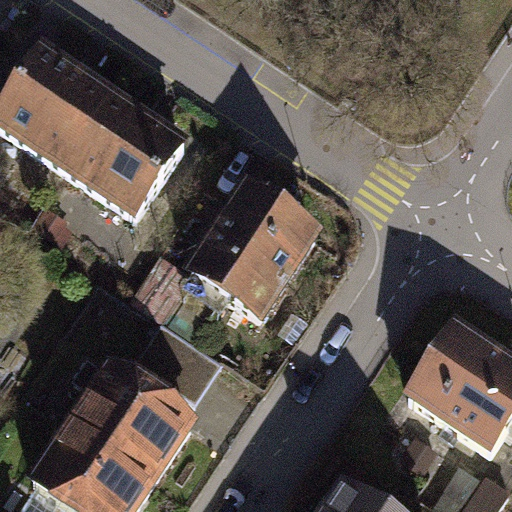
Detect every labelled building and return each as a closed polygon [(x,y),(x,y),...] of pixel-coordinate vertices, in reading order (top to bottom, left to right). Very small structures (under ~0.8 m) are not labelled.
[(111,107),(39,57),(0,112),(0,131),(63,176),(111,107)] [(183,157),(111,107),(63,176),(135,226),(183,157)] [(318,242),(244,192),(185,277),(259,328),(318,242)] [(168,289),(149,276),(127,306),(153,324),(162,311),(156,306),(168,289)] [(215,370),(155,330),(129,370),(189,409),(215,370)] [(511,450),(511,374),(457,337),(409,408),(499,470),(511,450)] [(104,373),(64,432),(152,493),(194,433),(104,373)] [(64,432),(23,492),(51,511),(138,511),(152,493),(64,432)] [(446,495),(434,511),(491,511),(503,495),(484,482),(466,508),(446,495)]
